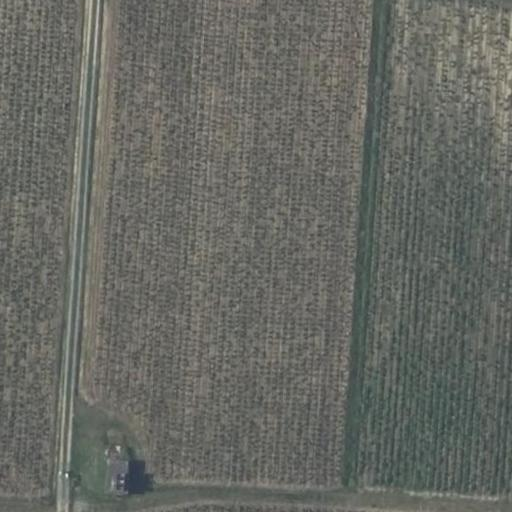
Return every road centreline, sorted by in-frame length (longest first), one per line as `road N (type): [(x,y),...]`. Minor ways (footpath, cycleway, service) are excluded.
road 1 (track): [(93,0),(61,511)]
road 2 (track): [(486,511),(226,495),(78,511)]
